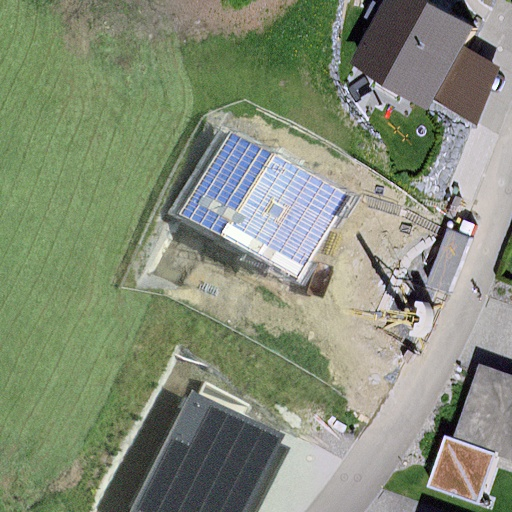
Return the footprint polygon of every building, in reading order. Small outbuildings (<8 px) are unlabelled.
[(423,0),(386,0),(348,64),(429,113),(433,107),(465,54),(478,32),(423,0)] [(497,69),(465,54),(433,107),(476,126),(497,69)] [(221,132),(176,216),(298,281),(343,196),(221,132)] [(511,461),(511,376),(478,364),(451,439),(495,454),(511,461)] [(191,395),(138,511),(252,511),(286,437),(191,395)] [(495,454),(451,439),(445,437),(428,487),(478,504),(495,454)]
